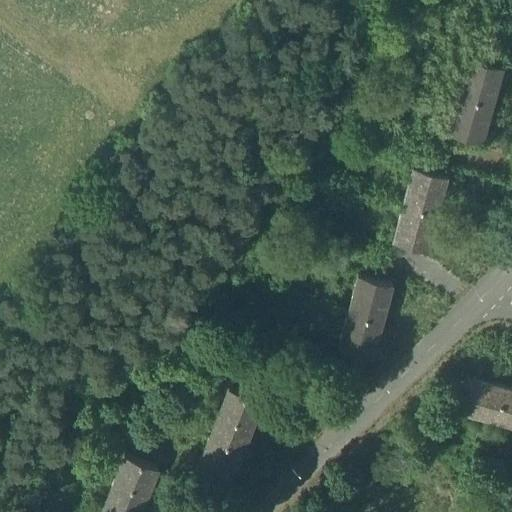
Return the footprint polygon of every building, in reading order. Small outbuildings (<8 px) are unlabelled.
[(502,66),(467,56),(456,93),(491,103),(502,66)] [(491,103),(456,93),(446,130),(481,140),(491,103)] [(446,173),(412,164),(402,202),(436,211),(446,173)] [(436,211),(402,202),(392,240),(426,249),(436,211)] [(391,282),(357,273),(347,310),(381,320),(391,282)] [(381,320),(347,310),(337,348),(371,357),(381,320)] [(504,384),(467,374),(458,410),(495,419),(504,384)] [(511,385),(504,384),(495,419),(511,423),(511,385)] [(261,398),(228,385),(219,409),(252,422),(261,398)] [(252,422),(219,409),(210,433),(243,445),(252,422)] [(243,445),(210,433),(201,457),(234,469),(243,445)] [(154,464),(124,453),(115,477),(145,488),(154,464)] [(234,469),(201,457),(192,480),(225,493),(234,469)] [(135,511),(145,488),(115,477),(106,501),(135,511)] [(135,511),(106,501),(101,511),(135,511)]
